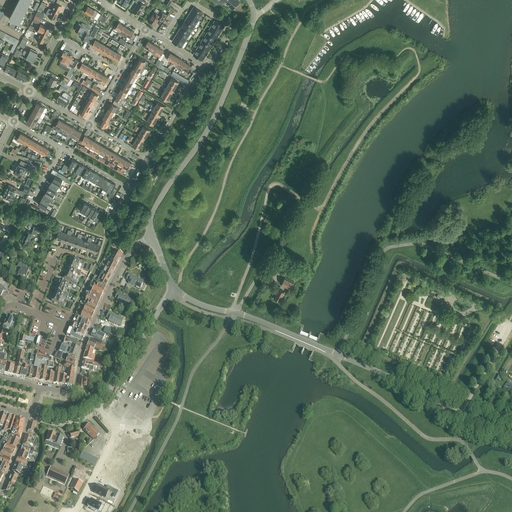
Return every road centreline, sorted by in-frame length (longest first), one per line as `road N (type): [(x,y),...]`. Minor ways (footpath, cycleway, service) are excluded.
road 1 (unclassified): [(459,414),(174,288)]
road 2 (unclassified): [(150,236),(149,218),(206,132),(253,16)]
road 3 (residential): [(39,387),(73,391),(81,352),(117,272),(143,241)]
road 4 (residential): [(0,319),(12,305),(34,313),(59,248),(84,257)]
road 5 (residential): [(166,300),(96,407)]
